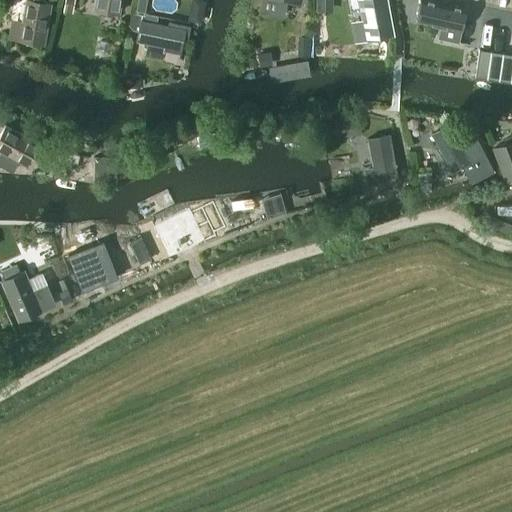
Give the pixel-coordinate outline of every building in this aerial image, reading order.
[(64,0),(63,12),(72,14),(74,0),(64,0)] [(93,0),(92,9),(116,13),(117,0),(93,0)] [(137,0),(136,3),(137,3),(136,10),(144,12),(146,0),(137,0)] [(393,33),(386,0),(358,0),(366,38),(393,33)] [(432,0),(421,0),(416,20),(460,31),(466,8),(432,0)] [(48,5),(24,1),(18,41),(41,45),(48,5)] [(130,13),(129,21),(134,22),(137,20),(138,15),(130,13)] [(186,29),(140,19),(135,42),(163,48),(163,51),(180,55),(186,29)] [(297,37),(296,57),(310,57),(310,37),(297,37)] [(480,50),(475,77),(486,79),(492,51),(480,50)] [(270,51),(257,54),(259,67),(272,65),(270,51)] [(492,51),(486,79),(498,81),(504,53),(492,51)] [(511,54),(504,53),(498,81),(510,82),(511,72),(511,54)] [(94,59),(93,65),(97,71),(104,72),(110,68),(111,61),(107,56),(100,54),(94,59)] [(125,74),(125,87),(140,87),(143,87),(143,80),(140,79),(141,74),(125,74)] [(360,117),(349,118),(350,137),(361,136),(360,117)] [(452,122),(431,133),(447,165),(468,154),(452,122)] [(32,169),(36,161),(43,148),(5,125),(0,132),(0,151),(0,152),(0,165),(12,173),(18,162),(32,169)] [(478,135),(471,139),(480,160),(487,157),(481,142),(478,135)] [(364,169),(367,187),(392,182),(391,178),(397,177),(391,139),(369,143),(373,167),(364,169)] [(511,140),(494,148),(507,181),(511,179),(511,140)] [(115,158),(115,172),(133,169),(131,156),(115,158)] [(488,158),(476,163),(480,176),(493,171),(488,158)] [(430,180),(419,181),(420,192),(431,191),(430,180)] [(283,205),(264,210),(267,219),(285,213),(283,205)] [(158,236),(169,260),(206,242),(194,219),(158,236)] [(136,242),(127,246),(138,269),(146,264),(136,242)] [(95,256),(70,263),(79,292),(104,285),(95,256)] [(48,284),(33,291),(25,273),(22,275),(19,268),(3,275),(6,281),(2,283),(19,321),(56,305),(48,284)] [(70,290),(61,293),(66,305),(75,302),(70,290)]
